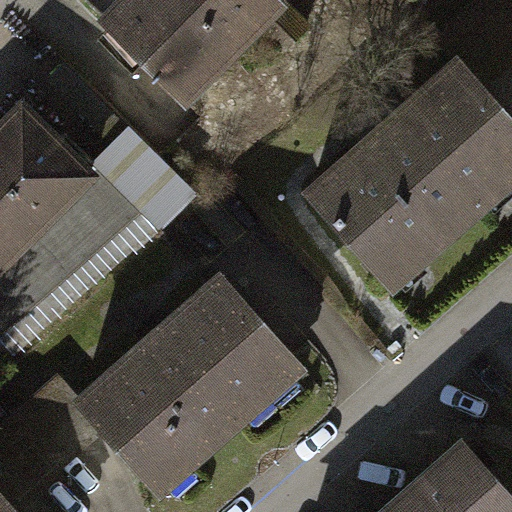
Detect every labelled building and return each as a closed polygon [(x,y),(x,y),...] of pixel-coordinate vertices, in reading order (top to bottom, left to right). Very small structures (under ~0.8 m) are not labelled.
[(288,14),(273,0),(123,0),(102,22),(192,111),(288,14)] [(511,209),(511,124),(463,70),(308,209),(400,311),(511,209)] [(84,177),(26,110),(0,137),(0,364),(5,370),(200,209),(136,134),(84,177)] [(308,379),(228,286),(85,409),(165,502),(308,379)] [(507,511),(456,453),(387,511),(507,511)]
